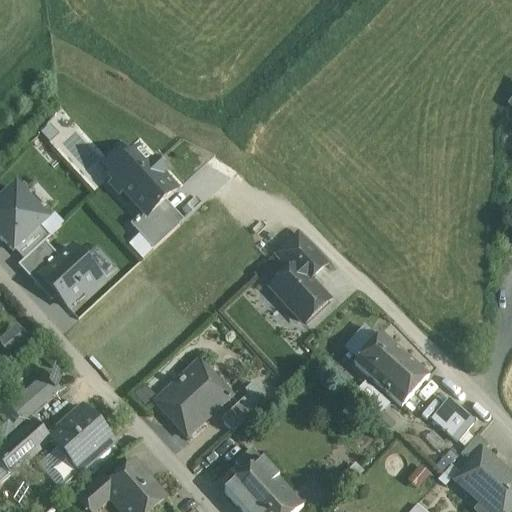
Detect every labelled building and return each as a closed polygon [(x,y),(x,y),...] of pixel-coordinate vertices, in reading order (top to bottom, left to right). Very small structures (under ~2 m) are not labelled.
[(138,153),(109,179),(113,184),(109,187),(119,198),(122,195),(142,216),(130,228),(153,252),(179,228),(160,208),(176,194),(138,153)] [(15,191),(0,205),(0,238),(23,263),(45,243),(48,240),(39,230),(45,224),(15,191)] [(326,266),(298,236),(275,257),(290,274),(295,269),(308,283),(326,266)] [(23,263),(18,268),(40,291),(46,286),(67,308),(82,294),(86,297),(105,279),(85,259),(82,262),(71,251),(61,260),(45,243),(23,263)] [(183,250),(165,262),(177,279),(194,267),(183,250)] [(308,283),(295,269),(290,274),(272,291),(304,326),(328,304),(308,283)] [(16,328),(0,342),(11,354),(27,340),(16,328)] [(429,380),(381,336),(354,366),(402,409),(429,380)] [(201,367),(157,407),(187,441),(206,424),(203,422),(230,397),(201,367)] [(46,376),(0,417),(0,444),(59,392),(46,376)] [(447,399),(428,420),(456,444),(475,423),(447,399)] [(242,404),(221,423),(232,436),(253,416),(242,404)] [(114,444),(84,410),(49,441),(47,442),(49,444),(77,477),(86,469),(113,445),(114,444)] [(33,423),(0,451),(0,467),(10,479),(49,444),(47,442),(49,441),(33,423)] [(477,439),(460,458),(470,467),(482,454),(483,455),(489,449),(477,439)] [(113,445),(86,469),(92,476),(119,452),(113,445)] [(250,453),(235,467),(244,477),(259,464),(250,453)] [(511,481),(483,455),(482,454),(470,467),(455,484),(486,511),(510,511),(511,510),(511,481)] [(299,511),(302,510),(259,464),(244,477),(225,495),(240,511),(299,511)] [(109,487),(102,493),(110,502),(118,511),(152,511),(166,501),(134,465),(109,487)] [(0,467),(0,487),(10,479),(0,467)] [(101,478),(76,501),(85,511),(99,511),(110,502),(102,493),(109,487),(101,478)]
